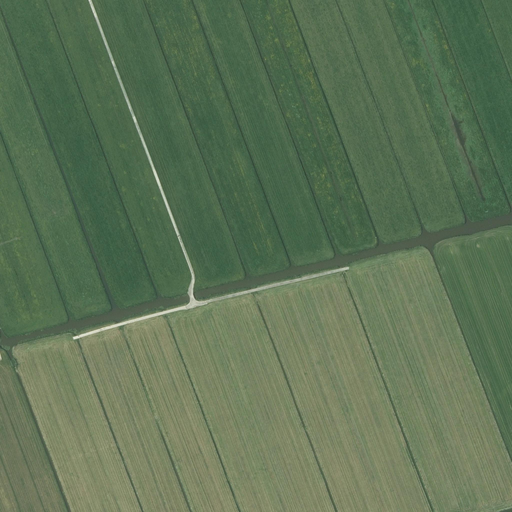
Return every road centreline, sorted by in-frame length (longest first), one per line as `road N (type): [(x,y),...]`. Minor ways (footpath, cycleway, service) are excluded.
road 1 (track): [(93,0),(194,274),(193,301)]
road 2 (track): [(349,265),(112,327)]
